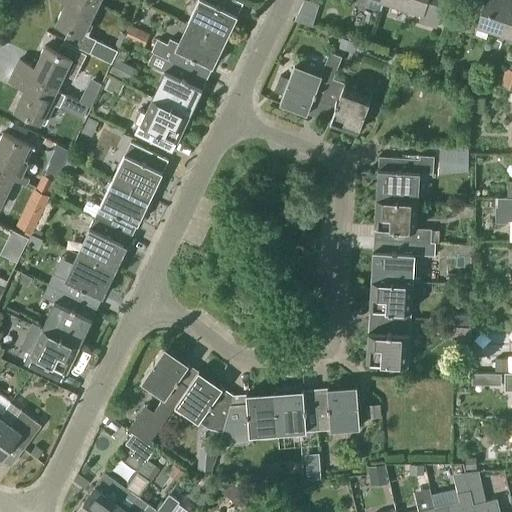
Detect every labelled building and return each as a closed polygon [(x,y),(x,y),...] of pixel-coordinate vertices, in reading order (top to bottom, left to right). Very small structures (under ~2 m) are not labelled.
[(89,0),(63,0),(67,2),(57,23),(70,30),(64,41),(90,53),(108,62),(114,65),(116,60),(120,51),(96,40),(84,34),(86,30),(90,22),(98,4),(89,0)] [(197,0),(186,24),(225,42),(242,4),(233,0),(197,0)] [(367,0),(367,2),(368,6),(381,10),(384,1),(384,0),(367,0)] [(436,26),(444,0),(384,0),(384,1),(421,14),(419,21),(436,26)] [(511,0),(484,0),(477,26),(509,36),(506,44),(511,45),(511,0)] [(450,22),(446,36),(450,38),(455,37),(459,28),(455,23),(450,22)] [(207,79),(225,42),(186,24),(178,42),(170,39),(167,44),(157,39),(151,52),(169,60),(207,79)] [(144,49),(144,48),(150,35),(130,26),(124,40),(144,49)] [(345,50),(348,40),(339,37),(336,47),(345,50)] [(348,40),(345,50),(354,54),(357,44),(348,40)] [(56,91),(56,90),(64,74),(74,79),(87,54),(62,43),(58,53),(46,47),(35,68),(19,60),(14,70),(56,91)] [(321,74),(294,64),(279,103),(319,119),(334,79),(342,57),(329,53),(321,74)] [(114,65),(110,74),(128,81),(134,68),(124,64),(116,60),(114,65)] [(190,116),(207,79),(169,60),(152,97),(190,116)] [(511,88),(511,69),(506,68),(501,85),(511,88)] [(14,70),(9,81),(25,88),(15,110),(45,124),(56,102),(57,103),(60,105),(66,94),(62,93),(56,90),(56,91),(14,70)] [(109,77),(103,89),(118,96),(124,84),(109,76),(109,77)] [(282,95),(289,79),(280,76),(274,92),(282,95)] [(356,133),(371,94),(334,79),(319,119),(356,133)] [(190,116),(152,97),(145,111),(137,107),(132,118),(136,120),(130,132),(172,152),(190,116)] [(22,173),(34,148),(29,146),(3,133),(0,139),(0,170),(13,177),(14,177),(14,178),(27,185),(31,178),(22,173)] [(150,199),(168,161),(130,143),(112,180),(150,199)] [(63,165),(67,158),(70,151),(56,144),(50,158),(63,165)] [(440,160),(468,162),(469,147),(441,145),(440,160)] [(376,199),(417,201),(419,174),(433,174),(434,156),(420,156),(420,159),(378,157),(376,199)] [(14,177),(13,177),(0,170),(0,206),(14,178),(14,177)] [(133,235),(150,199),(112,180),(94,217),(133,235)] [(35,188),(25,207),(41,215),(50,195),(49,195),(35,188)] [(511,220),(511,197),(507,198),(497,198),(497,207),(495,206),(495,223),(509,223),(509,221),(511,220)] [(416,228),(417,201),(376,199),(373,239),(415,242),(435,243),(430,243),(431,229),(416,228)] [(115,272),(133,235),(94,217),(77,254),(80,256),(115,272)] [(435,243),(415,242),(373,239),(371,280),(412,283),(414,255),(435,256),(435,243)] [(474,245),(463,244),(462,253),(473,253),(474,245)] [(97,309),(115,272),(80,256),(77,254),(64,280),(54,276),(50,285),(59,290),(97,309)] [(28,287),(33,279),(22,273),(18,282),(28,287)] [(471,276),(459,274),(458,282),(470,283),(471,276)] [(410,323),(412,283),(371,280),(368,320),(410,323)] [(53,303),(41,327),(80,345),(97,309),(59,290),(50,285),(43,298),(53,303)] [(407,364),(410,323),(368,320),(366,362),(407,364)] [(62,383),(80,345),(41,327),(23,365),(62,383)] [(148,444),(175,406),(199,371),(165,348),(141,382),(164,398),(154,413),(144,406),(128,430),(148,444)] [(223,433),(233,395),(199,371),(175,406),(208,430),(223,433)] [(319,431),(360,428),(356,386),(315,389),(319,431)] [(277,434),(319,431),(315,389),(274,392),(277,434)] [(238,437),(277,434),(274,392),(233,395),(223,433),(238,437)] [(0,459),(0,460),(14,441),(23,449),(42,425),(10,402),(0,416),(0,459)] [(381,405),(366,406),(366,419),(379,418),(381,418),(381,405)] [(144,458),(152,448),(152,447),(151,446),(133,433),(126,444),(144,458)] [(476,457),(465,458),(465,471),(477,470),(476,457)] [(147,459),(139,470),(151,479),(159,468),(147,459)] [(214,461),(200,460),(199,470),(213,471),(214,461)] [(175,465),(168,475),(177,482),(184,472),(175,465)] [(409,474),(423,473),(423,465),(409,465),(409,474)] [(108,511),(115,503),(126,487),(105,472),(93,488),(94,488),(76,511),(108,511)] [(155,511),(157,510),(126,487),(115,503),(108,511),(155,511)] [(500,511),(497,499),(473,504),(470,490),(470,491),(473,505),(474,511),(500,511)] [(474,511),(473,505),(470,491),(457,493),(459,502),(447,505),(449,511),(474,511)] [(172,511),(180,502),(169,493),(157,510),(155,511),(172,511)]
